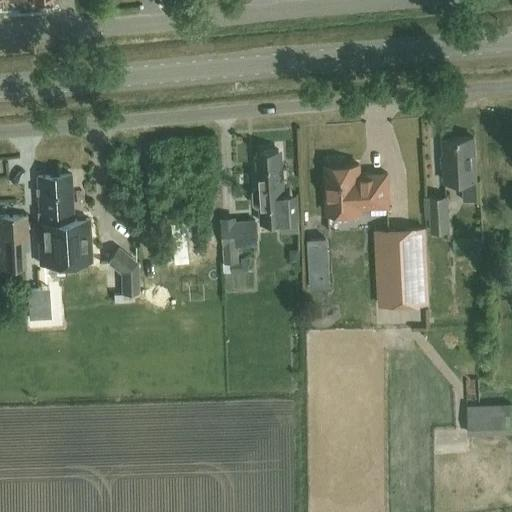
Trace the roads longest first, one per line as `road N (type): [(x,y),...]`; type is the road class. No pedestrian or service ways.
road 1 (secondary): [(0,87),(511,41)]
road 2 (unclassified): [(0,132),(511,87)]
road 3 (residential): [(0,34),(387,0)]
